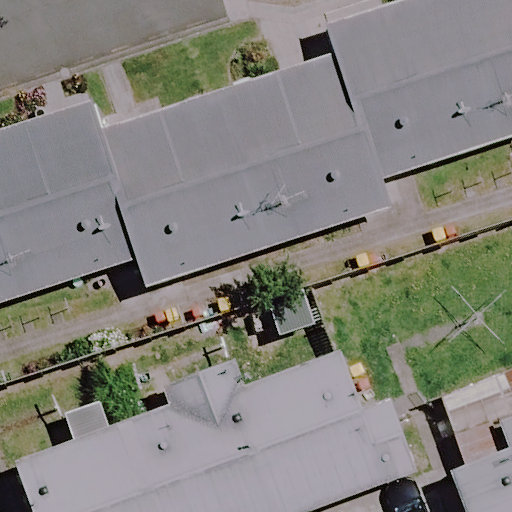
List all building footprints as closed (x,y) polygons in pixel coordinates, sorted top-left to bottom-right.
[(511,147),(511,0),(441,0),(313,43),(323,72),(364,197),(373,194),(511,147)] [(364,197),(323,72),(91,149),(130,272),(139,299),(372,222),(364,197)] [(0,314),(130,272),(91,149),(80,115),(0,140),(0,314)] [(365,355),(15,472),(28,511),(329,511),(409,485),(396,445),(365,355)] [(511,511),(511,423),(441,448),(462,511),(511,511)]
